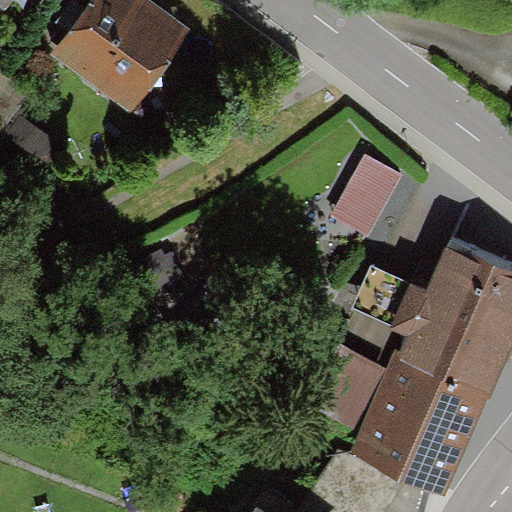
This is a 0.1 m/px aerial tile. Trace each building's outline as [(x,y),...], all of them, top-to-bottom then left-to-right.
[(188,28),(153,0),(80,0),(47,41),(126,105),(188,28)] [(341,226),(380,243),(409,175),(370,158),(341,226)] [(425,276),(409,268),(389,313),(407,321),(397,343),(485,384),(511,325),(511,253),(449,225),(425,276)] [(388,365),(338,343),(309,407),(359,429),(388,365)] [(388,365),(359,429),(348,454),(437,493),(485,384),(397,343),(388,365)] [(286,510),(254,488),(237,511),(325,511),(297,493),(286,510)]
